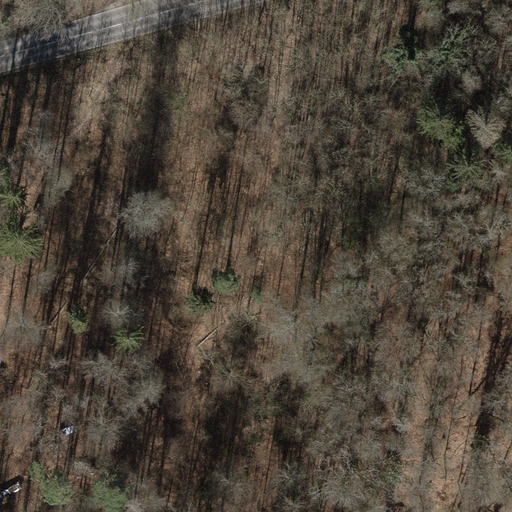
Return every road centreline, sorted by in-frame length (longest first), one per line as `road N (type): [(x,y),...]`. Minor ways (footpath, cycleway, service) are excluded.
road 1 (track): [(0,307),(48,161),(119,73),(132,20)]
road 2 (primary): [(0,57),(205,0)]
